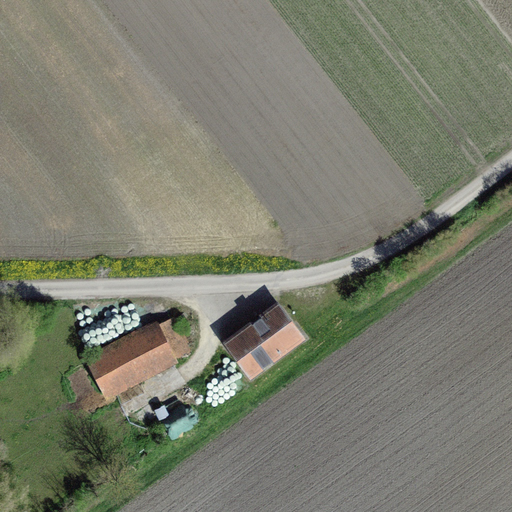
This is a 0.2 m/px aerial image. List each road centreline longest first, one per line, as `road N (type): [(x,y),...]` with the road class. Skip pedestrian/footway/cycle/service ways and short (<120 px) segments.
road 1 (track): [(0,288),(332,281)]
road 2 (track): [(511,164),(332,281)]
